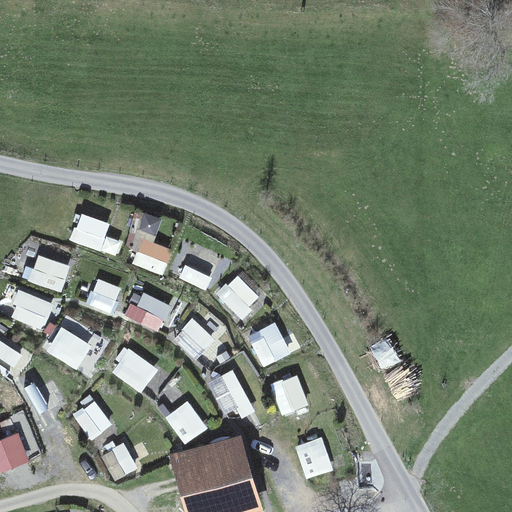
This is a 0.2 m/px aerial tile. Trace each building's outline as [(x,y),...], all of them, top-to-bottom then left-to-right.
[(140,236),(158,237),(159,213),(142,211),(140,236)] [(71,239),(99,250),(109,226),(81,216),(71,239)] [(135,263),(162,274),(172,250),(144,239),(135,263)] [(32,282),(60,291),(68,267),(40,257),(32,282)] [(179,278),(206,290),(212,277),(186,264),(179,278)] [(219,296),(241,316),(259,298),(238,278),(219,296)] [(99,280),(87,306),(110,316),(121,289),(99,280)] [(14,319),(41,330),(51,306),(24,295),(14,319)] [(132,318),(158,330),(168,307),(140,296),(132,318)] [(194,324),(173,344),(192,361),(212,339),(194,324)] [(77,369),(91,347),(61,328),(47,352),(77,369)] [(251,340),(265,366),(288,355),(275,328),(251,340)] [(0,360),(10,367),(18,354),(0,342),(0,360)] [(126,349),(112,371),(142,391),(157,367),(126,349)] [(212,387),(225,413),(247,401),(233,375),(212,387)] [(272,388),(284,415),(307,406),(296,378),(272,388)] [(24,391),(37,417),(51,410),(37,384),(24,391)] [(92,397),(71,414),(92,442),(115,425),(92,397)] [(186,400),(165,417),(186,445),(208,428),(186,400)] [(0,472),(28,461),(18,438),(0,445),(0,472)] [(124,441),(101,452),(115,484),(141,472),(124,441)] [(298,449),(307,478),(332,469),(322,441),(298,449)] [(260,511),(241,442),(172,462),(186,511),(260,511)]
